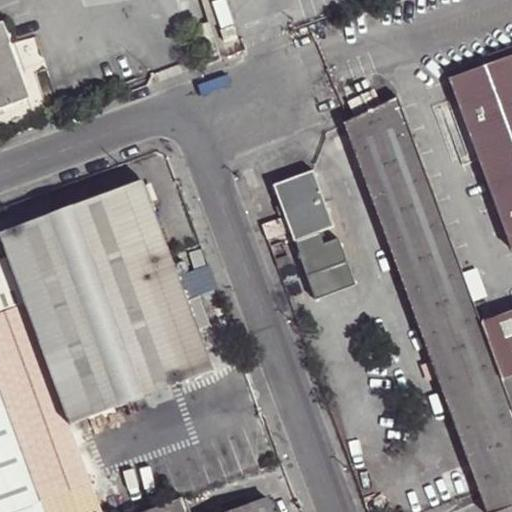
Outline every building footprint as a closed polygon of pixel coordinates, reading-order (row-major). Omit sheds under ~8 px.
[(0,24),(0,108),(22,101),(28,99),(8,47),(11,45),(4,23),(0,24)] [(205,65),(219,59),(208,24),(195,28),(205,65)] [(511,56),(448,79),(509,251),(511,249),(511,312),(508,313),(483,323),(503,383),(511,379),(511,56)] [(354,115),(380,103),(376,93),(350,104),(354,115)] [(446,404),(503,383),(483,323),(479,313),(398,99),(381,106),(355,117),(341,123),(446,404)] [(22,101),(0,108),(0,131),(29,122),(22,101)] [(381,106),(380,103),(354,115),(355,117),(381,106)] [(260,225),(265,239),(289,230),(314,299),(353,285),(336,238),(322,243),(318,233),(332,228),(311,171),(272,185),(284,217),(260,225)] [(20,286),(27,305),(28,309),(35,330),(44,354),(49,368),(70,426),(212,373),(143,182),(1,235),(20,286)] [(274,262),(277,271),(290,266),(287,257),(274,262)] [(0,293),(0,314),(27,305),(20,286),(0,293)] [(479,313),(483,323),(508,313),(505,304),(479,313)] [(29,332),(35,330),(28,309),(21,311),(29,332)] [(38,372),(49,368),(44,354),(32,358),(38,372)] [(511,379),(503,383),(446,404),(486,511),(509,511),(511,511),(511,379)] [(0,511),(46,511),(0,388),(0,511)] [(239,510),(234,511),(269,511),(261,489),(235,498),(239,510)] [(47,511),(103,511),(96,490),(47,508),(47,511)] [(189,511),(185,499),(149,511),(189,511)]
